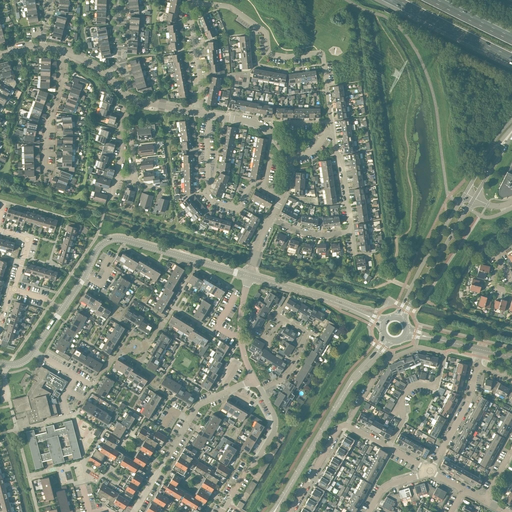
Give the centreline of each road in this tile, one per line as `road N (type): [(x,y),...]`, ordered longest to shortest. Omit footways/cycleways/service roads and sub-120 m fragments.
road 1 (residential): [(331,122),(321,54),(267,54),(260,28),(228,6),(194,2),(195,112)]
road 2 (tertiary): [(274,511),(351,381),(388,338)]
road 3 (residential): [(210,115),(208,201),(236,209),(252,183),(263,187)]
road 4 (tertiary): [(466,192),(395,317)]
road 5 (tertiary): [(384,324),(249,276)]
road 6 (tertiary): [(249,276),(111,239)]
road 7 (tertiary): [(402,320),(474,197)]
road 8 (residential): [(260,391),(284,377),(308,332),(282,318),(268,340),(262,336)]
road 9 (unclassified): [(221,511),(274,430),(260,391)]
road 10 (residential): [(347,425),(384,361),(416,347),(443,353)]
road 11 (motorway): [(396,0),(511,58)]
